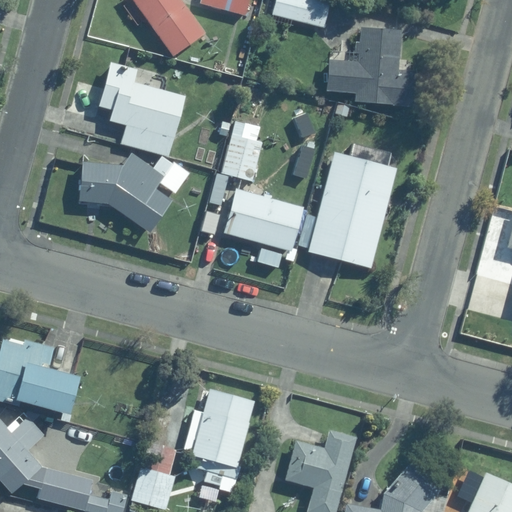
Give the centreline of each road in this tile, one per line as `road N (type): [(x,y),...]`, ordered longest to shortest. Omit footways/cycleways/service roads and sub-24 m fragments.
road 1 (residential): [(0,264),(408,373)]
road 2 (residential): [(408,373),(502,0)]
road 3 (residential): [(0,200),(53,0)]
